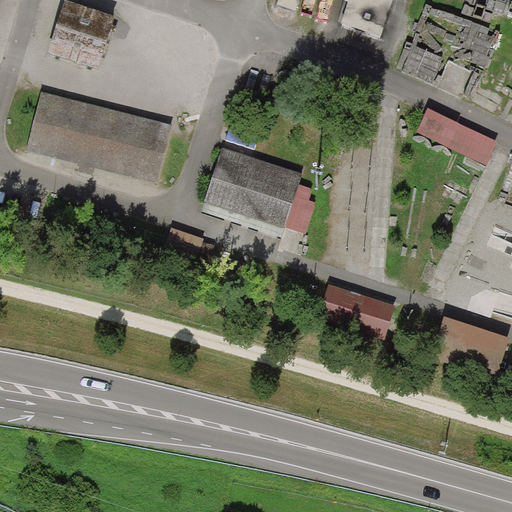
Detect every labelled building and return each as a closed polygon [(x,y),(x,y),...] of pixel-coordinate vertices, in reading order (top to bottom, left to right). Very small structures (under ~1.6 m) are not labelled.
[(67,0),(65,0),(48,52),(97,68),(115,16),(67,0)] [(299,0),(279,0),(277,5),(296,11),(299,0)] [(393,0),(392,0),(345,0),(349,1),(341,23),(380,37),(393,0)] [(157,184),(173,126),(42,92),(27,150),(157,184)] [(428,108),(417,132),(486,164),(497,141),(428,108)] [(223,147),(204,202),(284,229),(285,226),(306,233),(316,203),(309,201),(313,188),(299,184),(303,173),(223,147)] [(204,239),(172,229),(166,247),(210,261),(215,246),(203,242),(204,239)] [(328,285),(320,313),(387,334),(395,305),(328,285)] [(445,318),(434,352),(499,372),(510,338),(445,318)]
